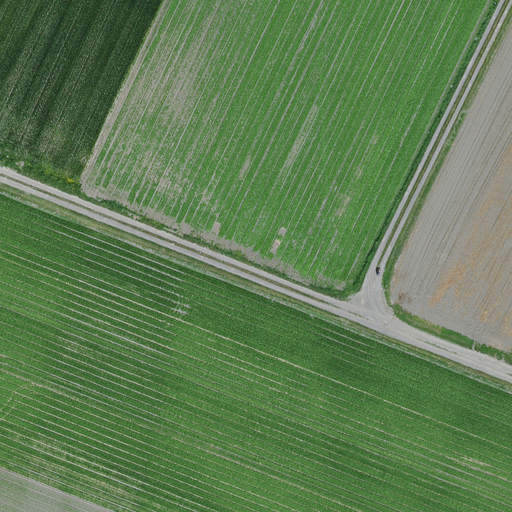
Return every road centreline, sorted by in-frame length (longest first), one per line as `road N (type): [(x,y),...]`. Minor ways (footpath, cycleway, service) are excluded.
road 1 (track): [(0,166),(511,371)]
road 2 (track): [(384,321),(370,273),(505,0)]
